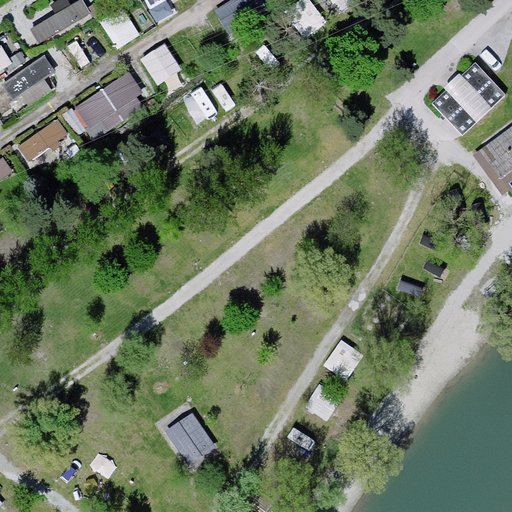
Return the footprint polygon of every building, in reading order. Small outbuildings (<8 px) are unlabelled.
[(80,0),(29,21),(37,39),(93,15),(86,0),(80,0)] [(229,0),(216,10),(232,32),(268,7),(263,0),(229,0)] [(143,55),(158,82),(182,68),(167,41),(143,55)] [(1,42),(0,42),(0,69),(14,60),(1,42)] [(9,75),(22,104),(63,85),(49,56),(9,75)] [(473,64),(432,103),(461,134),(503,95),(473,64)] [(92,137),(150,104),(131,70),(73,104),(92,137)] [(59,115),(19,145),(31,161),(71,131),(59,115)] [(511,131),(483,152),(510,189),(511,187),(511,131)] [(6,155),(0,158),(0,180),(16,172),(6,155)] [(467,207),(460,187),(449,191),(455,210),(467,207)] [(488,222),(483,202),(472,205),(476,224),(488,222)] [(444,239),(425,231),(420,242),(439,250),(444,239)] [(446,266),(428,257),(423,267),(441,277),(446,266)] [(422,283),(402,278),(399,289),(419,294),(422,283)] [(193,417),(168,431),(187,462),(211,447),(193,417)]
